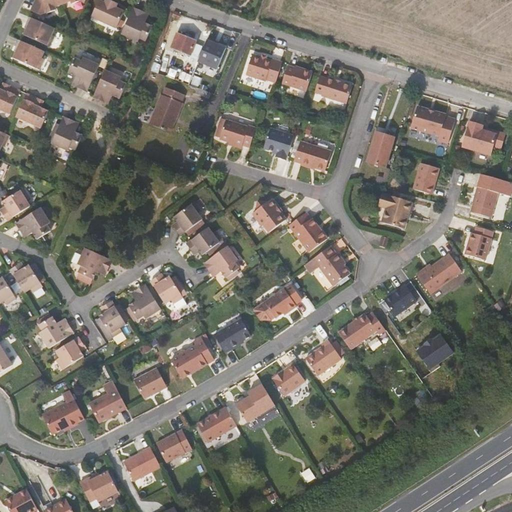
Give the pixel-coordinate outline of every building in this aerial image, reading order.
[(33,0),(31,6),(45,12),(51,0),(33,0)] [(121,6),(123,2),(119,1),(118,0),(103,0),(96,15),(122,27),(130,10),(121,6)] [(151,8),(140,3),(127,29),(144,37),(145,33),(151,36),(158,22),(151,19),(152,17),(147,15),(151,8)] [(187,12),(180,10),(177,16),(184,19),(187,12)] [(49,44),(57,27),(32,15),(29,22),(32,23),(30,28),(27,34),(49,44)] [(200,38),(182,30),(175,47),(192,55),(200,38)] [(39,67),(46,50),(22,38),(18,46),(21,47),(19,51),(16,57),(39,67)] [(284,76),(290,56),(281,53),(280,55),(271,52),(265,50),(260,49),(254,69),(274,75),(274,73),(284,76)] [(76,78),(76,80),(80,82),(77,88),(88,93),(100,67),(84,60),(82,63),(76,60),(70,75),(76,78)] [(301,62),(295,60),(290,77),(313,84),(319,65),(302,60),(301,62)] [(164,66),(157,63),(154,69),(161,72),(164,66)] [(125,76),(108,69),(97,95),(108,100),(111,94),(115,96),(116,94),(123,97),(129,82),(123,79),(125,76)] [(334,74),(328,71),(323,88),(329,90),(328,92),(354,100),(361,80),(334,72),(334,74)] [(8,89),(3,86),(2,89),(0,88),(0,106),(12,112),(22,90),(10,84),(8,89)] [(188,92),(170,85),(168,94),(165,93),(155,123),(175,130),(187,101),(185,101),(188,92)] [(23,118),(48,130),(56,115),(48,111),(48,109),(44,107),(46,102),(34,96),(23,118)] [(453,109),(425,102),(418,124),(445,132),(445,136),(456,140),(463,116),(452,112),(453,109)] [(249,139),(257,142),(264,121),(255,118),(255,120),(234,113),(234,114),(228,132),(227,134),(234,137),(248,141),(249,139)] [(77,150),(84,136),(72,130),(73,128),(68,127),(71,120),(64,117),(61,125),(54,139),(52,143),(69,151),(70,147),(77,150)] [(223,130),(228,132),(232,120),(227,119),(223,130)] [(490,129),(490,124),(491,123),(477,119),(469,145),(498,154),(501,144),(504,133),(490,129)] [(301,131),(278,123),(271,143),(286,148),(285,151),(294,154),(301,131)] [(51,137),(54,139),(61,125),(57,124),(51,137)] [(511,133),(511,131),(490,124),(490,129),(504,133),(501,144),(509,146),(511,133)] [(399,132),(383,128),(375,157),(382,159),(388,142),(396,144),(399,132)] [(309,135),(303,154),(310,157),(326,162),(333,165),(340,145),(309,135)] [(326,162),(310,157),(309,160),(325,165),(326,162)] [(448,165),(430,159),(421,185),(440,191),(448,165)] [(7,207),(11,213),(35,199),(31,192),(35,190),(29,180),(7,193),(10,199),(13,203),(7,207)] [(496,214),(498,207),(503,189),(485,184),(478,209),(496,214)] [(423,199),(396,190),(392,203),(397,205),(393,219),(414,225),(423,199)] [(293,213),(278,193),(273,197),(265,195),(263,205),(259,208),(269,220),(271,218),(276,226),(293,213)] [(183,221),(181,217),(180,220),(182,223),(184,223),(188,229),(210,213),(205,207),(209,204),(202,194),(181,208),(185,214),(188,218),(183,221)] [(34,222),(37,227),(38,226),(41,232),(56,224),(53,218),(56,216),(46,201),(22,215),(28,226),(34,222)] [(311,208),(295,219),(315,247),(332,233),(317,213),(315,214),(311,208)] [(30,230),(37,227),(34,222),(28,226),(30,230)] [(203,240),(206,244),(210,249),(230,235),(224,225),(221,228),(216,222),(194,237),(198,244),(203,240)] [(498,228),(480,222),(478,230),(476,229),(469,251),(489,257),(498,228)] [(399,235),(392,234),(389,242),(396,244),(399,235)] [(234,240),(211,258),(218,269),(224,264),(226,268),(228,267),(232,273),(245,263),(241,258),(245,256),(234,240)] [(341,249),(335,240),(318,253),(310,259),(316,267),(324,261),(338,281),(354,269),(348,261),(345,257),(349,254),(344,247),(341,249)] [(118,254),(92,241),(85,257),(88,258),(85,265),(100,272),(103,266),(105,266),(107,262),(113,265),(118,254)] [(456,251),(424,273),(436,291),(468,269),(456,251)] [(40,255),(35,257),(45,275),(50,272),(40,255)] [(22,256),(15,260),(29,284),(36,280),(38,284),(47,278),(45,275),(35,257),(29,260),(25,262),(22,256)] [(224,264),(218,269),(219,272),(220,273),(226,268),(224,264)] [(0,288),(3,294),(9,290),(11,294),(22,288),(9,266),(4,269),(0,271),(0,288)] [(312,271),(325,290),(332,286),(319,267),(312,271)] [(178,270),(172,273),(168,276),(165,270),(158,274),(172,298),(179,294),(181,297),(190,292),(178,270)] [(167,302),(152,277),(141,283),(145,290),(141,292),(142,294),(136,297),(136,298),(143,311),(150,307),(152,311),(167,302)] [(297,279),(270,297),(281,312),(282,314),(288,310),(289,311),(303,302),(301,300),(309,295),(297,279)] [(424,299),(412,282),(391,297),(401,313),(424,299)] [(119,294),(111,298),(114,303),(110,305),(105,308),(117,331),(128,325),(125,320),(132,317),(131,315),(122,299),(119,294)] [(277,315),(281,312),(270,297),(258,305),(265,315),(277,315)] [(125,298),(122,299),(131,315),(133,313),(125,298)] [(136,298),(133,300),(140,313),(143,311),(136,298)] [(52,339),(77,324),(71,314),(65,317),(62,313),(60,314),(57,308),(43,316),(47,322),(43,324),(52,339)] [(391,327),(379,308),(373,312),(371,311),(345,329),(358,346),(383,328),(385,331),(391,327)] [(230,348),(244,340),(243,338),(248,335),(256,331),(246,313),(220,328),(230,348)] [(81,339),(86,336),(82,329),(59,343),(63,349),(59,351),(65,361),(87,348),(83,342),(81,339)] [(2,332),(0,333),(0,365),(16,356),(2,332)] [(175,353),(184,369),(193,365),(195,369),(218,355),(206,332),(204,332),(198,336),(200,340),(191,345),(187,344),(183,346),(182,350),(175,353)] [(459,349),(447,332),(439,338),(432,343),(423,349),(437,369),(446,363),(444,360),(459,349)] [(349,355),(336,335),(329,339),(330,342),(313,353),(325,371),(349,355)] [(312,377),(300,359),(280,373),(291,391),(312,377)] [(160,361),(137,373),(147,392),(170,380),(160,361)] [(193,365),(184,369),(185,373),(195,369),(193,365)] [(120,382),(116,374),(107,378),(111,387),(120,382)] [(260,383),(261,385),(275,377),(274,374),(260,383)] [(270,407),(287,396),(275,377),(261,385),(248,394),(259,409),(268,404),(270,407)] [(102,416),(130,401),(120,382),(92,397),(102,416)] [(81,416),(88,412),(78,393),(73,384),(66,388),(70,396),(45,408),(55,427),(66,421),(71,419),(72,422),(82,418),(81,416)] [(227,432),(255,413),(243,393),(236,398),(237,400),(215,414),(227,432)] [(205,440),(193,421),(168,436),(180,454),(205,440)] [(144,475),(171,460),(159,440),(151,444),(153,446),(133,457),(144,475)] [(115,468),(106,472),(94,478),(92,474),(86,477),(95,497),(102,494),(103,497),(124,487),(115,468)] [(94,478),(106,472),(105,468),(92,474),(94,478)] [(16,511),(40,511),(44,510),(33,489),(10,500),(16,511)] [(59,508),(73,502),(72,499),(57,506),(59,508)] [(195,511),(188,501),(181,505),(180,503),(164,511),(195,511)] [(78,511),(73,502),(59,508),(57,506),(49,509),(50,511),(78,511)]
